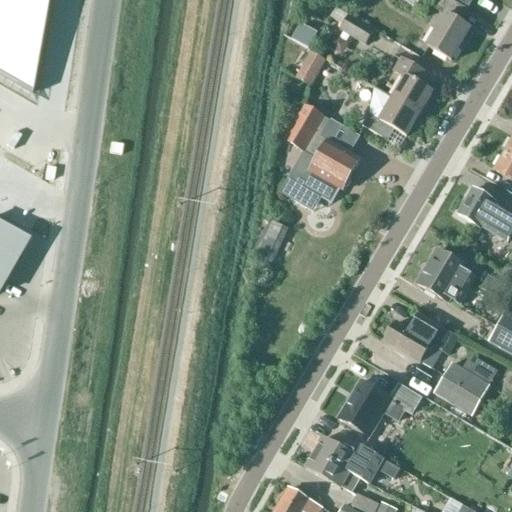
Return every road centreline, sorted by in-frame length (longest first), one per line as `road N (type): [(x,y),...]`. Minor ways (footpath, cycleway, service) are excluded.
road 1 (residential): [(278,438),(511,53)]
road 2 (unclassified): [(106,0),(40,443)]
